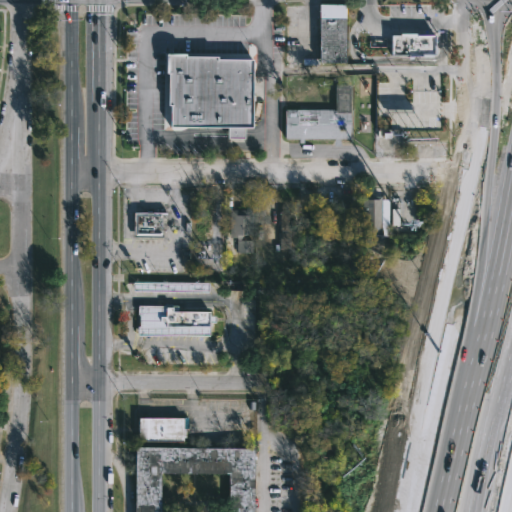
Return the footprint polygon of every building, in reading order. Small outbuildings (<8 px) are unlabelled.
[(316,64),(306,64),(306,57),(315,57),(315,16),(342,16),(342,61),(316,61),(316,64)] [(435,32),(434,56),(412,56),(412,58),(405,58),(404,54),(389,54),(389,31),(435,32)] [(249,100),(248,127),(242,127),(241,138),(224,138),(224,127),(166,125),(167,103),(163,103),(164,71),(161,71),(161,51),(181,52),(181,54),(213,55),(213,57),(250,58),(249,100)] [(298,138),(283,138),(283,108),(332,109),(332,84),(348,84),(348,138),(298,138)] [(380,197),(379,199),(386,199),(386,236),(379,236),(379,242),(364,242),(364,228),(360,228),(360,195),(380,195),(380,197)] [(356,234),(340,233),(341,202),(357,202),(356,234)] [(251,209),(251,252),(234,252),(234,237),(228,237),(228,209),(251,209)] [(165,212),(165,223),(162,223),(162,237),(131,236),(131,211),(143,212),(143,210),(149,210),(149,211),(165,212)] [(277,250),(273,250),(273,244),(277,244),(278,210),(290,210),(290,248),(278,248),(277,250)] [(161,306),(169,307),(169,311),(207,311),(207,316),(213,316),(213,331),(206,331),(206,334),(133,334),(133,326),(137,326),(137,313),(134,313),(134,305),(161,305),(161,306)] [(181,417),(180,428),(184,428),(184,437),(180,437),(180,441),(134,441),(135,417),(181,417)] [(250,446),(249,511),(130,511),(130,446),(250,446)] [(289,511),(267,511),(267,452),(289,452),(289,511)]
